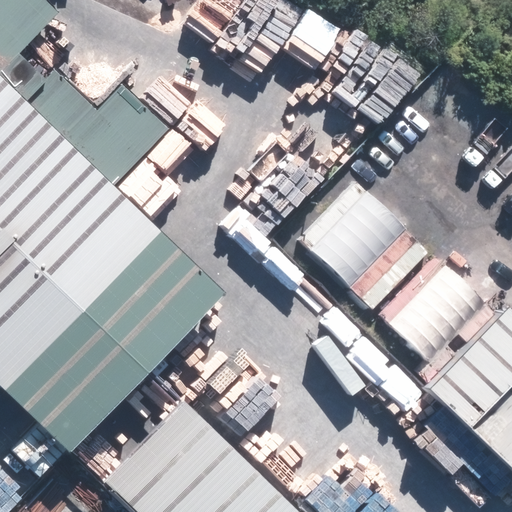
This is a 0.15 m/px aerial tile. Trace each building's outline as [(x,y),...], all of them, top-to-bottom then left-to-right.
[(171,235),(0,73),(0,392),(11,403),(171,235)] [(369,144),(353,159),(381,187),(396,171),(369,144)] [(248,259),(260,273),(265,269),(291,299),(305,287),(266,243),(248,259)] [(476,303),(440,268),(378,330),(413,366),(476,303)] [(309,286),(291,303),(313,327),(331,311),(309,286)] [(511,310),(505,304),(423,385),(465,426),(500,391),(511,379),(511,310)] [(373,345),(356,364),(384,390),(402,372),(373,345)] [(511,402),(500,391),(465,426),(511,473),(511,402)] [(301,511),(185,402),(99,493),(118,511),(301,511)]
